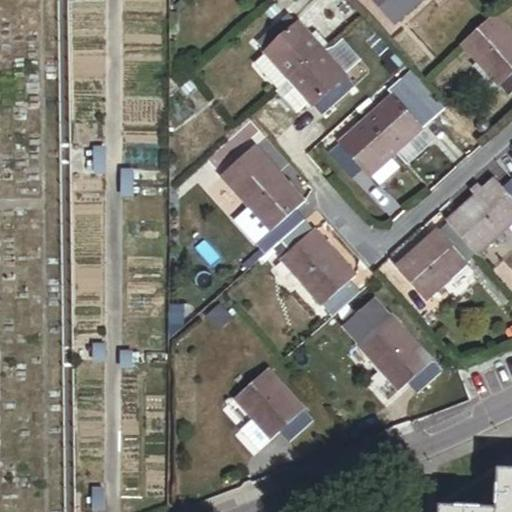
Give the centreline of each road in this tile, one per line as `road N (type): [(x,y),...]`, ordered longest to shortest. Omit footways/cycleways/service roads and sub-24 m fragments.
road 1 (residential): [(251,511),(511,409)]
road 2 (residential): [(324,190),(376,251),(511,131)]
